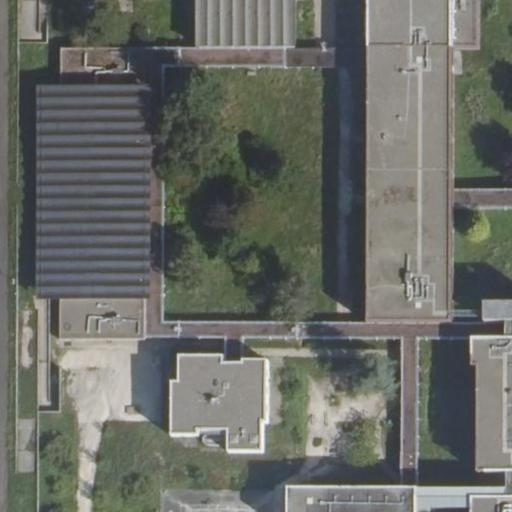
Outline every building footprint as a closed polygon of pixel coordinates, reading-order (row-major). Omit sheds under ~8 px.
[(292,10),(292,0),(197,0),(197,51),(292,52),(292,10)] [(353,10),(352,0),(292,0),(292,10),(311,10),(336,10),(353,10)] [(352,0),(353,10),(353,52),(365,52),(365,72),(364,327),(394,327),(416,328),(448,328),(448,218),(448,196),(449,72),(476,72),(476,0),(352,0)] [(336,10),(311,10),(311,52),(336,52),(336,10)] [(139,327),(140,72),(140,51),(54,51),(54,95),(45,95),(44,299),(54,299),(54,343),(139,343),(139,327)] [(140,72),(160,72),(340,72),(365,72),(365,52),(353,52),(336,52),(311,52),(292,52),(197,51),(140,51),(140,72)] [(159,327),(160,72),(140,72),(139,327),(159,327)] [(448,218),(511,218),(511,195),(448,196),(448,218)] [(337,327),(159,327),(139,327),(139,343),(271,343),(289,343),(394,344),(394,327),(364,327),(337,327)] [(394,344),(394,455),(415,455),(416,342),(416,328),(394,327),(394,344)] [(511,327),(448,328),(416,328),(416,342),(474,343),(511,342),(511,327)] [(511,511),(511,342),(474,343),(474,455),(474,480),(473,511),(511,511)] [(289,455),(289,343),(271,343),(271,365),(270,430),(270,455),(289,455)] [(270,430),(271,365),(246,365),(246,368),(228,368),(228,359),(184,359),(183,381),(178,381),(178,439),(207,439),(207,434),(228,434),(239,434),(239,455),(264,455),(264,430),(270,430)] [(239,434),(228,434),(228,455),(239,455),(239,434)] [(239,455),(228,455),(228,479),(394,480),(394,455),(289,455),(270,455),(264,455),(239,455)] [(394,455),(394,480),(415,480),(415,455),(394,455)] [(415,480),(474,480),(474,455),(415,455),(415,480)] [(415,511),(415,480),(394,480),(394,493),(393,511),(415,511)] [(280,511),(393,511),(394,493),(280,493),(280,511)]
